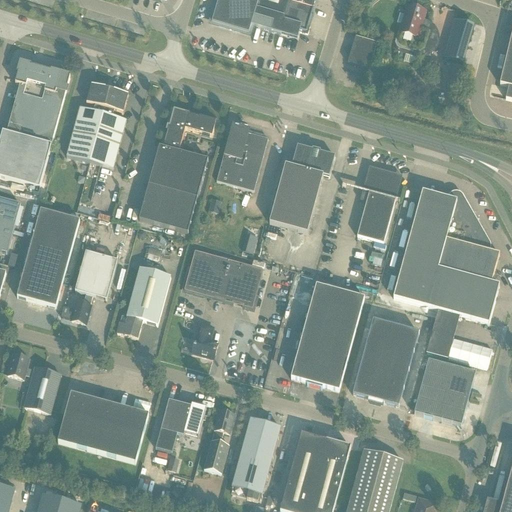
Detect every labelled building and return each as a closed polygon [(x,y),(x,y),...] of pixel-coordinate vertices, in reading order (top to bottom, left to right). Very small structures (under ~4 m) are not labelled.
[(249,35),(251,27),(258,0),(218,0),(211,24),(249,35)] [(307,36),(310,28),(308,27),(315,0),(258,0),(251,27),(297,41),(299,34),(307,36)] [(420,30),(425,13),(408,8),(400,34),(398,33),(395,44),(397,49),(415,55),(416,52),(419,53),(424,50),(430,32),(420,30)] [(474,28),(455,22),(443,61),(462,67),(474,28)] [(511,37),(500,87),(509,89),(506,102),(511,103),(511,37)] [(377,45),(355,38),(347,65),(369,71),(377,45)] [(405,55),(402,63),(413,66),(415,59),(405,55)] [(71,79),(21,65),(15,86),(20,87),(6,135),(3,134),(0,145),(0,180),(39,191),(65,96),(69,97),(70,92),(67,92),(71,79)] [(90,165),(110,92),(91,87),(86,106),(95,108),(94,114),(80,110),(67,159),(90,165)] [(128,97),(110,92),(90,165),(113,172),(126,123),(113,119),(114,113),(123,116),(128,97)] [(159,149),(139,222),(188,235),(208,162),(179,154),(185,131),(212,138),(216,123),(199,118),(199,119),(189,117),(189,116),(174,111),(169,128),(167,127),(166,133),(168,134),(163,150),(159,149)] [(231,131),(216,184),(253,194),(268,141),(238,132),(239,129),(235,128),(233,128),(232,131),(231,131)] [(335,159),(297,149),(292,169),(285,167),(269,225),(307,236),(323,177),(329,179),(335,159)] [(367,204),(357,239),(383,246),(402,178),(369,169),(360,202),(367,204)] [(491,273),(495,274),(499,256),(489,253),(491,249),(491,247),(490,245),(462,197),(461,195),(459,194),(457,193),(454,193),(452,194),(450,195),(449,196),(448,198),(447,200),(422,194),(393,301),(427,310),(438,271),(482,283),(485,268),(492,270),(491,273)] [(0,253),(7,256),(21,207),(0,201),(0,253)] [(218,215),(221,203),(212,201),(209,213),(218,215)] [(56,310),(80,223),(41,212),(17,299),(56,310)] [(132,256),(139,230),(134,228),(127,255),(132,256)] [(120,251),(125,253),(129,236),(124,235),(120,251)] [(63,309),(61,318),(72,322),(71,323),(86,327),(91,308),(90,308),(93,298),(106,302),(117,263),(86,254),(75,294),(86,297),(83,306),(76,304),(74,312),(63,309)] [(195,254),(184,293),(233,306),(252,312),(263,273),(244,267),(195,254)] [(11,255),(8,267),(15,269),(18,257),(11,255)] [(491,285),(495,274),(491,273),(492,270),(485,268),(482,283),(438,271),(427,310),(489,326),(499,287),(491,285)] [(117,336),(138,341),(143,324),(158,328),(171,279),(140,271),(127,319),(122,318),(117,336)] [(272,278),(264,307),(275,310),(283,281),(272,278)] [(365,301),(316,287),(291,381),(307,386),(307,387),(322,392),(323,390),(339,394),(365,301)] [(291,304),(294,292),(290,290),(286,303),(291,304)] [(381,405),(398,410),(419,335),(373,323),(353,397),(370,402),(369,404),(380,407),(381,405)] [(192,356),(214,362),(218,347),(210,344),(214,330),(200,327),(196,341),(192,356)] [(251,356),(261,360),(265,347),(255,343),(251,356)] [(485,368),(490,369),(493,354),(487,353),(485,368)] [(29,362),(13,358),(8,378),(24,382),(25,377),(32,379),(24,410),(51,417),(61,378),(35,371),(34,373),(27,371),(29,362)] [(414,416),(461,429),(475,376),(428,364),(414,416)] [(66,416),(58,445),(135,466),(149,417),(110,407),(71,396),(66,416)] [(469,411),(476,413),(479,404),(472,402),(469,411)] [(177,437),(184,438),(185,435),(198,439),(206,410),(192,406),(191,409),(169,403),(156,451),(172,456),(177,437)] [(234,418),(220,414),(204,472),(221,477),(229,448),(220,446),(223,435),(229,436),(234,418)] [(281,430),(250,422),(236,476),(237,476),(232,494),(247,498),(247,501),(258,504),(258,501),(260,502),(265,484),(266,484),(281,430)] [(306,511),(326,443),(301,436),(280,511),(306,511)] [(333,511),(350,449),(326,443),(306,511),(333,511)] [(389,511),(403,464),(364,453),(347,511),(389,511)] [(174,472),(176,460),(168,459),(167,471),(174,472)] [(487,503),(484,511),(511,511),(511,471),(502,507),(487,503)] [(192,482),(185,481),(184,483),(174,481),(171,493),(184,496),(186,487),(191,488),(192,482)] [(0,487),(0,511),(12,511),(18,493),(0,487)] [(402,501),(415,504),(417,498),(403,495),(402,501)] [(80,511),(82,508),(43,497),(38,511),(80,511)] [(435,511),(436,507),(420,503),(417,511),(435,511)]
